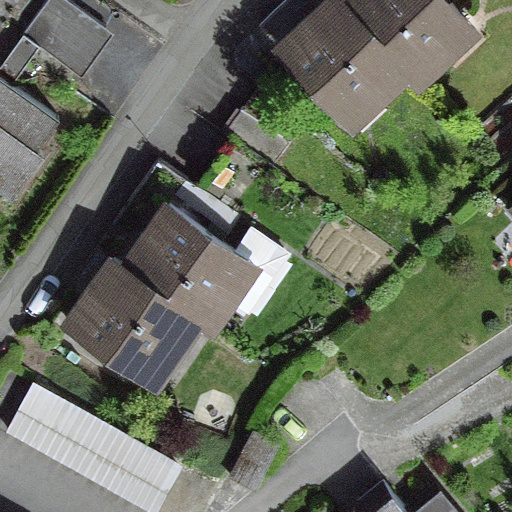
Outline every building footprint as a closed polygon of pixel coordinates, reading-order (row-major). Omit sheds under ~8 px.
[(63,0),(41,0),(17,34),(68,71),(100,26),(63,0)] [(407,75),(336,0),(325,0),(275,47),(340,117),(343,114),(336,107),(355,89),(369,89),(395,65),(405,76),(407,75)] [(346,0),(343,4),(339,0),(336,0),(407,75),(434,49),(434,35),(454,17),(460,24),(463,22),(442,0),(346,0)] [(53,117),(6,83),(0,78),(0,192),(7,197),(39,152),(32,147),(53,117)] [(253,84),(236,109),(285,143),(302,118),(253,84)] [(218,134),(225,139),(267,168),(285,143),(236,109),(218,134)] [(267,168),(225,139),(208,162),(257,197),(274,173),(267,168)] [(208,162),(191,186),(240,221),(257,197),(208,162)] [(164,203),(137,243),(121,266),(109,257),(108,258),(199,322),(216,297),(241,314),(278,261),(276,253),(243,230),(230,249),(164,203)] [(199,322),(108,258),(63,322),(141,377),(144,373),(136,367),(151,346),(164,344),(185,315),(197,323),(199,322)] [(149,511),(174,467),(28,384),(3,430),(149,511)] [(274,444),(255,434),(248,430),(224,475),(250,489),(274,444)] [(450,511),(430,487),(402,509),(378,479),(352,501),(357,508),(352,511),(450,511)]
